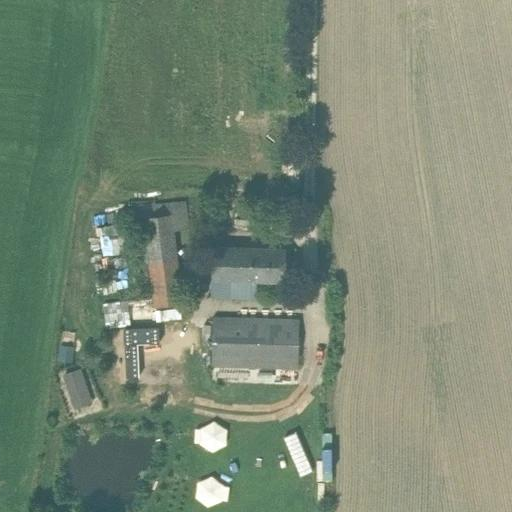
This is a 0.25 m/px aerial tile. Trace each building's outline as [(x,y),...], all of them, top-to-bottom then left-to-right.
[(184,202),(131,207),(136,263),(150,262),(154,305),(181,303),(184,303),(178,242),(177,230),(187,229),(184,202)] [(211,297),(257,299),(257,282),(285,283),(287,248),(213,246),(211,297)] [(212,365),(278,367),(298,368),(299,320),(279,319),(213,317),(212,365)] [(204,330),(213,331),(213,318),(204,318),(204,330)] [(60,345),(60,350),(58,360),(71,362),(74,349),(74,347),(60,345)] [(80,369),(63,375),(72,400),(89,394),(80,369)] [(227,429),(215,421),(201,427),(200,444),(214,452),(227,444),(227,429)] [(224,485),(212,476),(198,482),(196,497),(209,506),(223,500),(224,485)]
